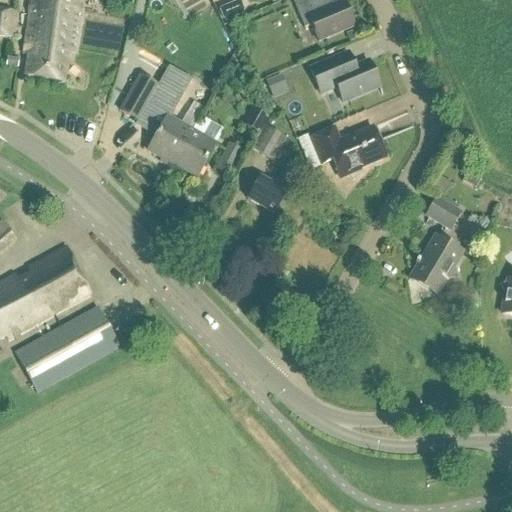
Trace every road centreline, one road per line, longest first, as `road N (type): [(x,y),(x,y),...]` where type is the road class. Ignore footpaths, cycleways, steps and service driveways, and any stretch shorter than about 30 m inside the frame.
road 1 (residential): [(275,384),(301,356),(427,146),(425,112),(378,0)]
road 2 (tertiary): [(275,384),(102,205),(0,129)]
road 3 (tertiary): [(332,424),(344,437),(384,447),(511,442)]
road 4 (tertiary): [(511,402),(470,400),(388,422),(332,424)]
